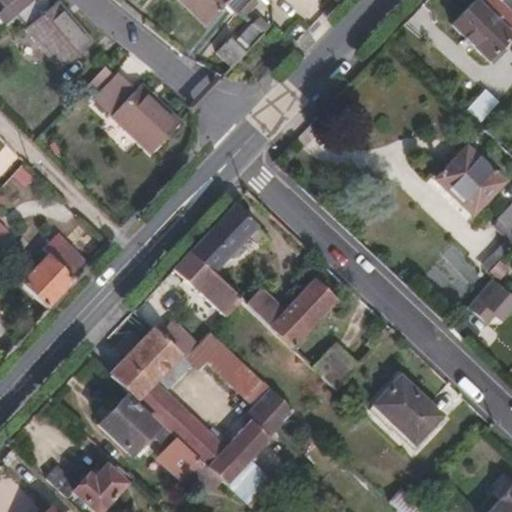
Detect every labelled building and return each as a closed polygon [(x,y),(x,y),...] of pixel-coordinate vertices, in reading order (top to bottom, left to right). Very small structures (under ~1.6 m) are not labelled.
[(6,1),(17,14),(33,0),(0,0),(3,4),(6,1)] [(56,0),(55,0),(50,3),(47,0),(33,0),(17,14),(25,25),(23,27),(58,68),(91,41),(56,0)] [(223,3),(233,13),(245,0),(178,0),(204,23),(223,3)] [(484,58),(511,28),(511,14),(501,4),(489,17),(472,1),(470,0),(468,0),(447,22),(484,58)] [(472,0),(472,1),(489,17),(501,4),(496,0),(472,0)] [(250,47),(262,34),(250,23),(238,36),(250,47)] [(245,53),(250,47),(238,36),(232,42),(245,53)] [(245,53),(232,42),(229,39),(216,53),(231,67),(245,53)] [(138,82),(133,86),(116,70),(92,94),(110,111),(108,114),(151,153),(179,122),(138,82)] [(473,208),(499,181),(461,146),(432,177),(449,194),(453,190),(473,208)] [(266,237),(231,204),(186,250),(209,272),(246,232),(259,244),(266,237)] [(81,261),(51,232),(38,245),(68,275),(81,261)] [(71,277),(68,275),(38,245),(32,252),(39,258),(27,270),(17,281),(42,307),(71,277)] [(222,316),(238,299),(209,272),(186,250),(170,267),(222,316)] [(32,252),(21,263),(27,270),(39,258),(32,252)] [(482,323),(510,295),(489,275),(463,304),(482,323)] [(310,278),(282,309),(266,325),(287,344),(332,297),(310,278)] [(257,286),(242,302),(266,325),(282,309),(257,286)] [(366,353),(390,328),(384,322),(359,347),(366,353)] [(208,331),(183,357),(151,328),(106,375),(124,392),(131,398),(147,381),(153,376),(164,386),(187,361),(189,363),(214,337),(208,331)] [(333,388),(356,364),(332,341),(309,366),(333,388)] [(220,343),(207,357),(231,378),(244,365),(220,343)] [(255,401),(267,387),(244,365),(231,378),(255,401)] [(416,438),(439,414),(398,377),(371,405),(412,442),(416,438)] [(147,381),(131,398),(156,421),(169,434),(186,417),(147,381)] [(131,398),(124,392),(120,396),(151,427),(156,421),(131,398)] [(127,453),(151,427),(120,396),(94,423),(127,453)] [(186,417),(169,434),(173,437),(196,458),(204,466),(220,448),(186,417)] [(249,419),(220,448),(204,466),(223,483),(249,455),(260,465),(276,449),(264,439),(267,436),(249,419)] [(184,470),(196,458),(173,437),(161,450),(184,470)] [(94,511),(121,481),(103,464),(89,478),(84,473),(74,484),(53,466),(44,476),(63,494),(68,489),(94,511)] [(485,511),(511,484),(505,477),(471,511),(485,511)] [(511,511),(511,483),(511,484),(485,511),(511,511)] [(399,487),(387,499),(400,511),(412,499),(399,487)] [(400,511),(421,511),(423,510),(412,499),(400,511)]
